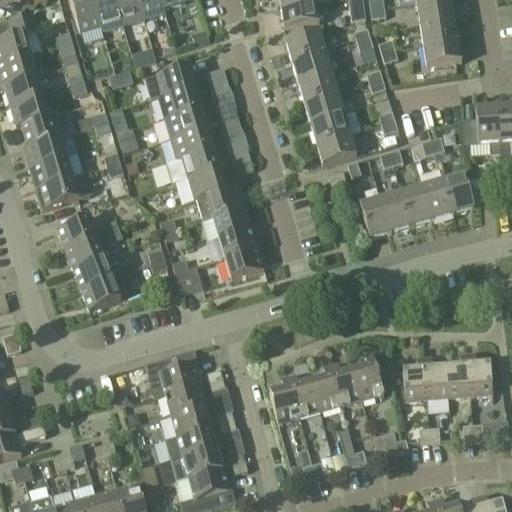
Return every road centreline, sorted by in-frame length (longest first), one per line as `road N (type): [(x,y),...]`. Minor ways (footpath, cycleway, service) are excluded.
road 1 (residential): [(0,202),(39,329),(57,357),(87,365),(225,326)]
road 2 (residential): [(303,299),(220,0)]
road 3 (residential): [(303,299),(511,248)]
road 4 (residential): [(313,511),(447,475),(511,473)]
road 5 (residential): [(275,511),(225,326)]
